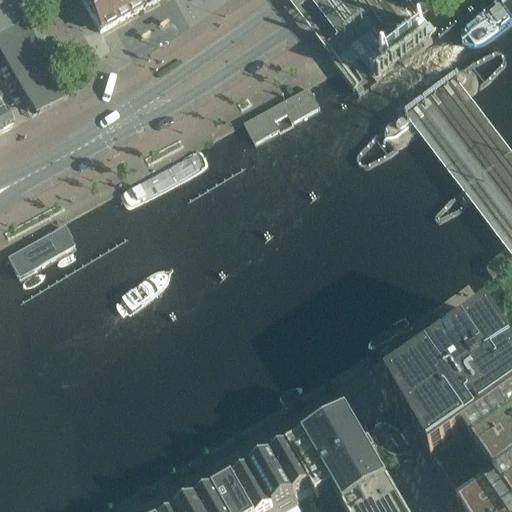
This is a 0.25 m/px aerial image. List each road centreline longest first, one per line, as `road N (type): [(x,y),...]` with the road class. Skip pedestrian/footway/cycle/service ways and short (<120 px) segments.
road 1 (tertiary): [(122,133),(339,0)]
road 2 (tertiary): [(284,0),(113,117)]
road 3 (tertiary): [(0,202),(122,133)]
road 4 (residential): [(113,117),(46,0)]
road 5 (tertiary): [(113,117),(0,180)]
